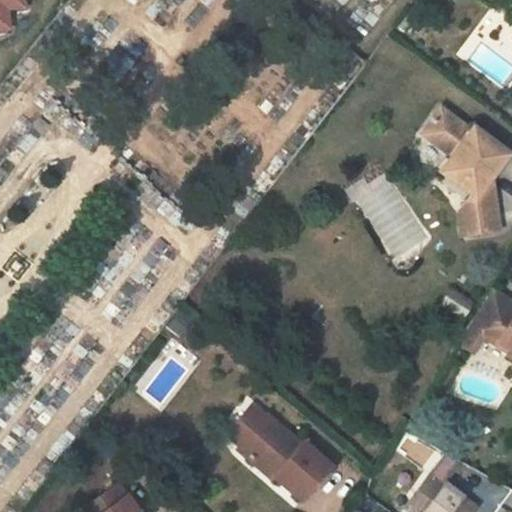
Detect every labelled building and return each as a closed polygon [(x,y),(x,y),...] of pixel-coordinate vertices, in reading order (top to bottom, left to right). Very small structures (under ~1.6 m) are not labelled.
[(0,0),(0,9),(7,8),(24,6),(22,0),(0,0)] [(481,0),(472,0),(467,7),(482,16),(489,6),(481,0)] [(7,8),(0,9),(0,29),(9,28),(7,8)] [(443,125),(449,117),(438,109),(430,120),(437,125),(443,125)] [(437,125),(430,120),(419,136),(449,158),(438,172),(452,183),(469,196),(463,205),(467,235),(496,230),(488,181),(501,163),(484,151),(482,144),(485,140),(470,128),(468,131),(449,117),(443,125),(437,125)] [(39,133),(45,125),(36,118),(30,125),(39,133)] [(484,151),(501,163),(507,156),(485,140),(482,144),(484,151)] [(469,196),(452,183),(456,213),(463,205),(469,196)] [(463,205),(456,213),(460,236),(467,235),(463,205)] [(511,304),(489,290),(481,303),(475,313),(471,318),(481,325),(499,336),(511,316),(511,304)] [(511,316),(499,336),(481,325),(475,335),(480,338),(511,359),(511,316)] [(481,325),(471,318),(456,342),(471,352),(480,338),(475,335),(481,325)] [(249,406),(237,420),(263,419),(249,406)] [(266,415),(263,419),(263,422),(277,434),(281,428),(266,415)] [(263,419),(237,420),(239,446),(247,453),(248,459),(254,459),(273,476),(272,477),(299,501),(329,467),(301,443),(299,444),(281,428),(277,434),(263,422),(263,419)] [(225,434),(239,446),(237,420),(225,434)] [(239,446),(236,449),(248,459),(247,453),(239,446)] [(254,459),(248,459),(270,479),(272,477),(273,476),(254,459)] [(409,511),(470,511),(474,507),(429,474),(404,508),(409,511)] [(136,511),(116,484),(79,511),(80,511),(136,511)]
